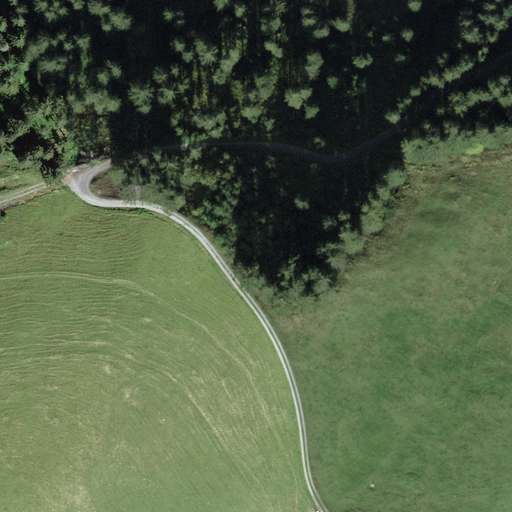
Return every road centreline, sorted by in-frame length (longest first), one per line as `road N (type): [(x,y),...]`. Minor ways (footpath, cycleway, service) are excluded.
road 1 (track): [(323,511),(307,484),(298,407),(278,347),(242,293),(195,234),(164,211),(88,194),(81,180),(92,168),(163,151),(273,146),(346,156),(511,57)]
road 2 (track): [(419,511),(494,291),(511,260)]
